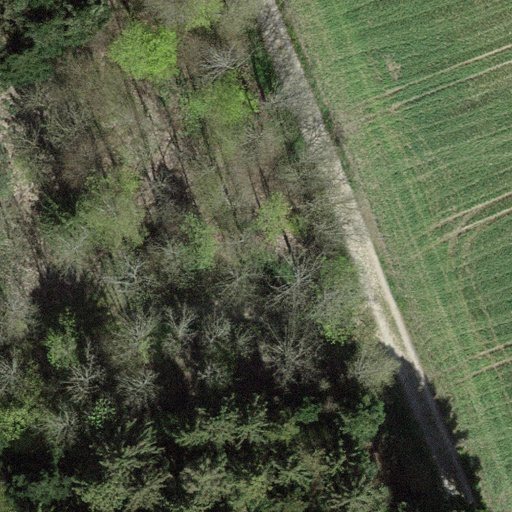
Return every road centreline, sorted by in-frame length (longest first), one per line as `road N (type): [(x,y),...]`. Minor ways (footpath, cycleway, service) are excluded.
road 1 (track): [(458,511),(256,0)]
road 2 (track): [(386,337),(211,297),(0,350)]
